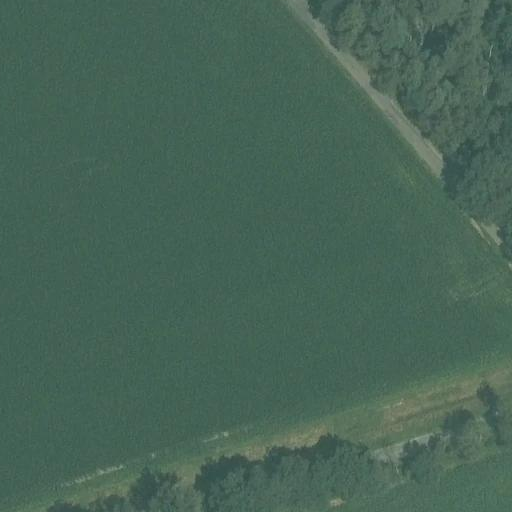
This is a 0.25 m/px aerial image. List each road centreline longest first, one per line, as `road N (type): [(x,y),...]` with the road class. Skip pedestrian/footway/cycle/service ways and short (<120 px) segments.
road 1 (unclassified): [(298,0),(511,254)]
road 2 (residential): [(226,511),(511,425)]
